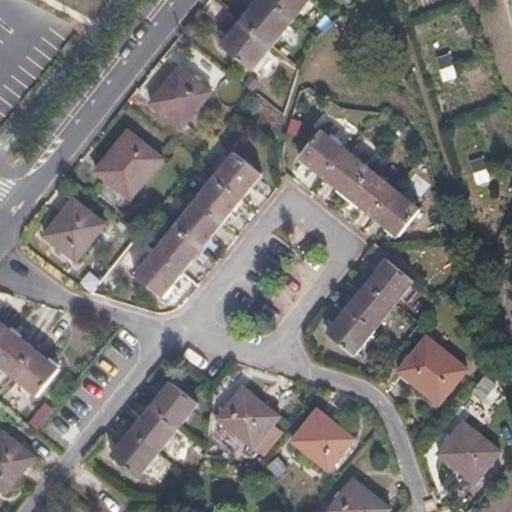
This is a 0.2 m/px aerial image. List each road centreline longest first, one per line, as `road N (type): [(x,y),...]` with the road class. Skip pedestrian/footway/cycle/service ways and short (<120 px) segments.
road 1 (residential): [(180,336),(291,202),(351,248),(263,361)]
road 2 (residential): [(17,207),(177,0)]
road 3 (residential): [(263,361),(375,397),(393,423),(423,511)]
road 4 (residential): [(32,511),(180,336)]
road 5 (residential): [(0,261),(64,300),(180,336)]
